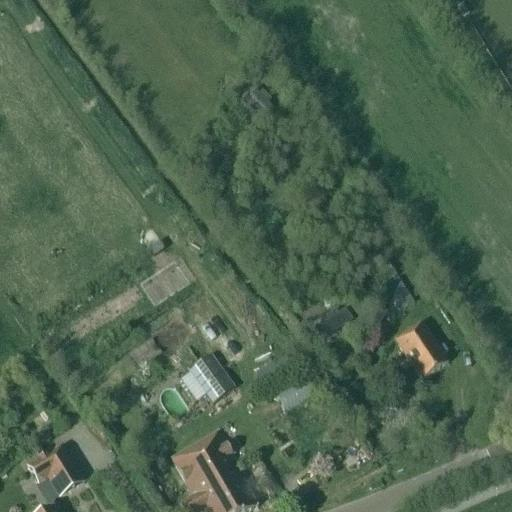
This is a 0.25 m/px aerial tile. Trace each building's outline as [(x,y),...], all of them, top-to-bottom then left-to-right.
[(243,101),(262,121),(273,111),(253,91),(243,101)] [(388,269),(372,280),(378,290),(395,278),(388,269)] [(383,291),(399,314),(412,305),(397,282),(383,291)] [(338,317),(335,313),(327,319),(329,322),(313,334),(320,344),(351,323),(344,313),(338,317)] [(394,344),(421,384),(447,366),(441,357),(446,354),(443,348),(438,351),(421,326),(394,344)] [(234,391),(210,358),(188,374),(212,407),(234,391)] [(259,388),(293,371),(287,359),(253,375),(259,388)] [(285,412),(312,396),(302,380),(275,396),(285,412)] [(252,511),(257,510),(243,486),(246,484),(217,434),(185,453),(183,448),(175,453),(177,457),(170,461),(192,499),(178,507),(181,511),(252,511)] [(59,501),(83,486),(60,450),(26,471),(37,487),(47,481),(59,501)]
